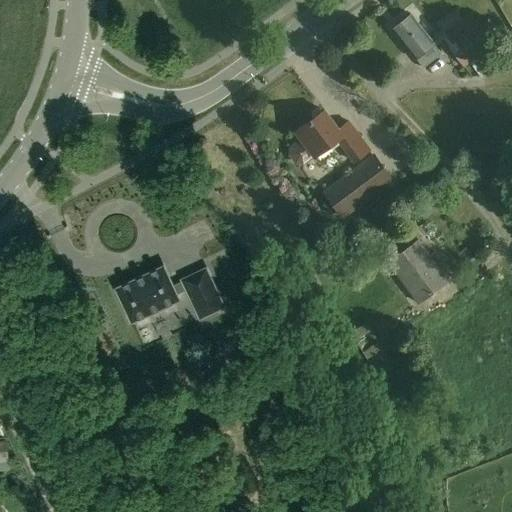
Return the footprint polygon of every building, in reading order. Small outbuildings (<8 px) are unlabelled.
[(481,77),(510,57),(500,43),(496,46),(493,42),(502,36),(489,18),(479,25),(470,13),(463,18),(457,10),(438,24),(447,37),(445,38),(451,47),(450,47),(464,66),(470,62),(481,77)] [(442,54),(434,43),(435,43),(412,14),(393,29),(416,58),(423,68),(442,54)] [(304,165),(315,157),(338,140),(355,162),(371,150),(349,120),(339,128),(326,109),(296,131),(301,138),(290,147),(289,155),(296,164),(304,165)] [(343,218),(395,179),(375,153),(323,192),(343,218)] [(419,239),(389,262),(419,302),(449,280),(419,239)] [(223,308),(205,269),(182,280),(182,281),(171,286),(162,268),(116,290),(131,322),(177,300),(175,295),(186,290),(200,319),(223,308)] [(350,334),(358,347),(359,346),(367,358),(372,365),(385,357),(380,350),(383,348),(367,323),(350,334)] [(214,438),(257,417),(247,397),(205,418),(214,438)]
